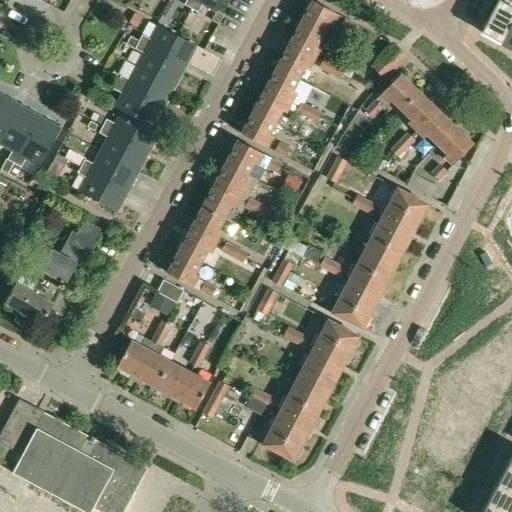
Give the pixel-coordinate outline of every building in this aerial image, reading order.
[(216,10),(221,0),(195,0),(191,8),(198,12),(203,3),(216,10)] [(484,28),(481,33),(493,39),(499,42),(501,43),(511,22),(511,1),(510,0),(498,0),(486,24),(484,28)] [(313,2),(301,25),(322,36),(329,24),(332,26),(338,15),(313,2)] [(224,16),(218,13),(213,22),(219,25),(224,16)] [(129,24),(138,28),(143,18),(134,14),(129,24)] [(351,36),(357,25),(345,19),(340,30),(351,36)] [(511,22),(501,43),(505,45),(511,49),(511,22)] [(140,40),(185,66),(196,45),(158,25),(151,38),(143,34),(140,40)] [(322,36),(301,25),(289,47),(314,60),(319,51),(316,49),(322,36)] [(143,53),(137,65),(174,86),(185,66),(140,40),(135,48),(143,53)] [(385,80),(395,70),(406,58),(393,45),(372,67),(385,80)] [(289,47),(277,68),(299,80),(306,68),(309,70),(314,60),(289,47)] [(318,68),(329,74),(334,64),(323,58),(318,68)] [(334,64),(329,74),(339,79),(344,69),(334,64)] [(121,74),(118,81),(164,106),(174,86),(137,65),(130,79),(121,74)] [(293,92),(299,80),(277,68),(266,90),(291,103),(297,94),(293,92)] [(120,76),(113,72),(110,78),(117,81),(120,76)] [(389,104),(399,114),(419,93),(400,75),(383,93),(381,95),(389,104)] [(164,106),(118,81),(114,88),(122,93),(114,107),(122,111),(153,126),(164,106)] [(266,90),(254,111),(276,123),(282,112),(286,114),(291,103),(266,90)] [(438,111),(419,93),(399,114),(417,131),(438,111)] [(20,106),(0,94),(0,144),(20,106)] [(374,119),(383,110),(374,102),(365,111),(374,119)] [(298,107),(295,112),(306,117),(311,108),(300,103),(298,107)] [(20,106),(0,144),(12,151),(7,160),(14,164),(41,117),(20,106)] [(311,108),(306,117),(316,123),(319,118),(321,114),(311,108)] [(107,118),(103,125),(150,151),(161,131),(153,126),(122,111),(115,122),(107,118)] [(276,123),(254,111),(242,135),(267,149),(273,138),(269,136),(276,123)] [(417,131),(435,148),(454,127),(438,111),(417,131)] [(96,121),(100,115),(94,112),(91,118),(96,121)] [(100,115),(96,122),(102,126),(106,118),(100,115)] [(41,117),(14,164),(22,168),(27,159),(40,167),(62,129),(41,117)] [(87,127),(95,131),(97,126),(90,122),(87,127)] [(139,172),(150,151),(103,125),(99,132),(108,137),(101,150),(139,172)] [(453,166),(456,163),(473,146),(454,127),(438,145),(448,155),(445,158),(453,166)] [(407,133),(398,141),(406,149),(415,140),(407,133)] [(398,158),(406,149),(398,141),(390,150),(398,158)] [(234,149),(226,164),(248,176),(255,164),(258,166),(264,156),(238,142),(234,149)] [(286,157),(291,147),(281,142),(276,152),(286,157)] [(85,159),(81,166),(129,192),(139,172),(101,150),(94,163),(85,159)] [(51,165),(61,170),(67,160),(57,155),(51,165)] [(338,156),(326,177),(335,184),(348,162),(338,156)] [(271,159),(265,169),(276,175),(281,165),(271,159)] [(7,160),(1,170),(9,174),(14,164),(7,160)] [(14,164),(9,174),(16,178),(22,168),(14,164)] [(216,183),(214,186),(240,200),(245,190),(242,188),(248,176),(226,164),(219,177),(216,183)] [(431,174),(438,181),(447,172),(440,165),(431,174)] [(129,192),(81,166),(78,172),(86,177),(78,191),(118,212),(129,192)] [(207,201),(203,207),(225,220),(232,208),(235,209),(240,200),(214,186),(213,188),(207,201)] [(398,189),(384,216),(396,222),(394,226),(409,233),(411,230),(415,232),(429,206),(398,189)] [(358,195),(352,205),(373,216),(378,206),(358,195)] [(244,208),(255,214),(260,203),(249,198),(244,208)] [(260,203),(255,214),(265,219),(271,209),(260,203)] [(193,227),(191,229),(217,244),(222,234),(219,232),(225,220),(203,207),(196,221),(193,227)] [(384,216),(366,251),(397,267),(411,240),(407,238),(409,233),(394,226),(396,222),(384,216)] [(70,237),(66,243),(66,245),(60,255),(52,251),(54,247),(41,240),(39,244),(38,243),(28,262),(61,280),(60,281),(63,283),(64,281),(73,286),(83,268),(90,256),(96,243),(103,230),(84,220),(78,233),(73,231),(70,237)] [(187,237),(179,252),(201,264),(202,262),(208,252),(212,254),(217,244),(191,229),(190,232),(187,237)] [(279,229),(272,243),(281,248),(288,234),(279,229)] [(223,247),(221,251),(231,257),(237,247),(227,242),(226,242),(223,247)] [(14,247),(7,243),(3,252),(10,255),(14,247)] [(307,247),(302,255),(320,265),(324,257),(326,253),(308,244),(307,247)] [(247,253),(237,247),(231,257),(242,262),(247,253)] [(366,251),(352,278),(363,284),(361,288),(376,296),(378,292),(382,295),(397,267),(366,251)] [(169,270),(167,274),(193,288),(198,278),(195,276),(201,264),(179,252),(172,266),(169,270)] [(319,267),(340,278),(345,268),(324,257),(320,265),(319,267)] [(283,261),(272,282),(281,287),(289,271),(292,266),(283,261)] [(289,271),(281,287),(298,296),(306,280),(289,271)] [(22,272),(8,298),(5,304),(6,304),(5,307),(18,314),(14,321),(30,330),(36,320),(42,323),(42,324),(43,324),(51,309),(62,315),(73,295),(44,279),(42,283),(22,272)] [(364,330),(378,302),(374,300),(376,296),(361,288),(363,284),(352,278),(332,314),(364,330)] [(163,281),(157,292),(150,306),(169,317),(183,292),(163,281)] [(201,291),(212,297),(217,287),(206,281),(201,291)] [(268,289),(257,310),(266,315),(277,294),(268,289)] [(134,308),(130,316),(141,323),(145,315),(134,308)] [(117,367),(137,378),(155,344),(160,346),(171,325),(163,321),(151,342),(145,338),(141,346),(131,341),(117,367)] [(329,321),(314,349),(326,354),(325,357),(340,365),(342,362),(346,364),(360,337),(329,321)] [(282,337),(304,348),(309,338),(287,327),(282,337)] [(200,342),(189,363),(199,368),(210,347),(200,342)] [(157,389),(171,363),(158,355),(162,347),(160,346),(155,344),(137,378),(157,389)] [(314,349),(296,383),(327,399),(342,371),(338,369),(340,365),(325,357),(326,354),(314,349)] [(157,389),(176,399),(190,372),(171,363),(157,389)] [(210,383),(190,372),(176,399),(196,409),(210,383)] [(313,424),(316,418),(327,399),(296,383),(281,375),(274,388),(289,396),(281,409),(294,415),(291,419),(306,426),(308,423),(311,425),(312,426),(313,426),(313,425),(313,424)] [(212,418),(219,403),(227,388),(218,383),(203,413),(212,418)] [(257,388),(246,408),(266,419),(277,399),(257,388)] [(36,413),(38,409),(16,395),(0,423),(0,441),(36,429),(52,438),(61,422),(45,413),(43,416),(36,413)] [(281,409),(276,420),(262,445),(294,461),(307,436),(307,435),(308,436),(308,434),(307,433),(307,434),(303,432),(306,426),(291,419),(294,415),(281,409)] [(22,455),(16,465),(12,473),(85,511),(90,511),(92,508),(99,511),(123,511),(148,468),(61,422),(52,438),(36,429),(22,455)] [(500,481),(498,485),(511,493),(511,469),(507,467),(507,469),(500,481)] [(491,499),(488,503),(504,511),(511,511),(511,493),(498,485),(497,487),(491,499)] [(484,511),(483,511),(504,511),(488,503),(487,505),(484,511)]
